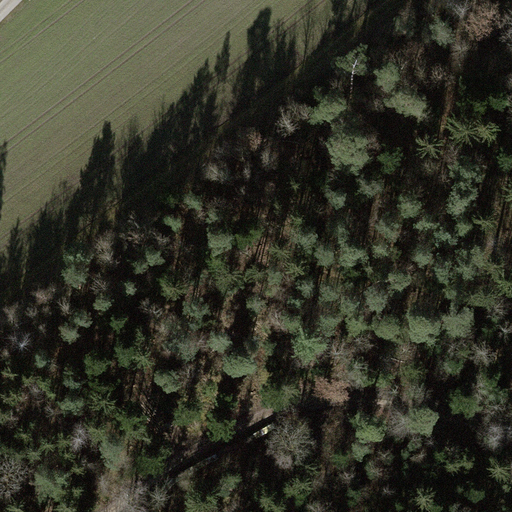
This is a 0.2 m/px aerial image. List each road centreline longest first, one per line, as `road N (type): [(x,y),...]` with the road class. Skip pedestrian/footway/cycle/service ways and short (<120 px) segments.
road 1 (track): [(107,511),(148,474),(264,404),(337,395)]
road 2 (track): [(511,429),(337,395)]
